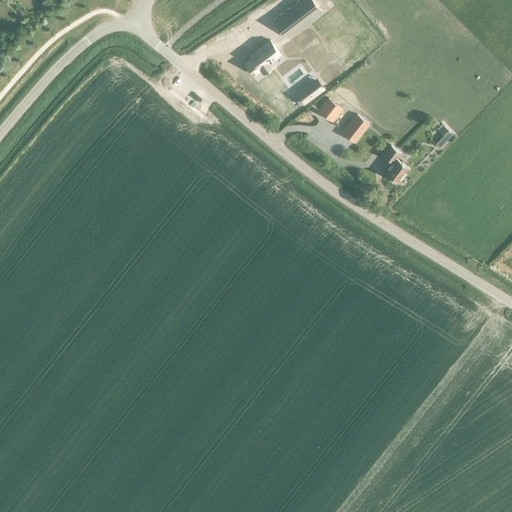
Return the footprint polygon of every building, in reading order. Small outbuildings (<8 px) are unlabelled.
[(313,0),(298,0),(272,20),(286,38),(322,11),(313,0)] [(252,59),(245,64),(253,74),(260,69),(263,73),(273,66),(270,61),(280,53),(270,40),(250,56),(252,59)] [(315,80),(295,95),(303,104),(322,90),(315,80)] [(317,110),(332,122),(342,108),(327,97),(317,110)] [(357,114),(343,133),(354,142),(369,123),(357,114)] [(448,131),(443,136),(435,144),(439,148),(447,140),(452,135),(448,131)] [(396,158),(400,153),(390,145),(383,155),(393,163),(392,164),(392,163),(388,168),(389,168),(385,173),(392,179),(391,181),(395,184),(396,182),(397,183),(398,182),(409,168),(404,164),(401,162),(396,158)]
